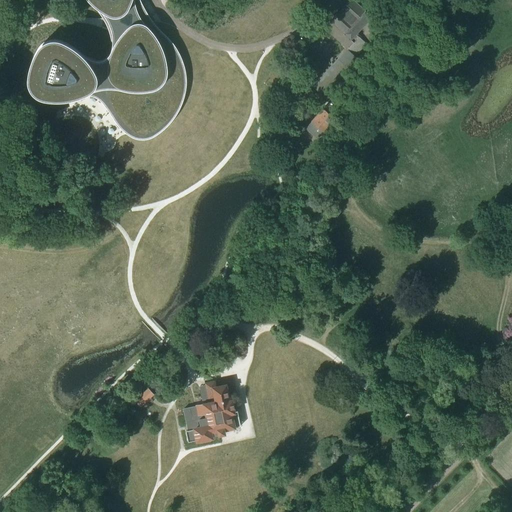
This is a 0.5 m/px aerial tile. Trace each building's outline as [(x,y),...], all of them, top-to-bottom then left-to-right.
[(179,53),(176,48),(172,42),(168,39),(165,34),(158,28),(154,23),(150,18),(146,12),(143,6),(140,0),(87,0),(88,1),(97,8),(101,12),(104,15),(106,18),(108,24),(110,29),(113,36),(113,40),(113,43),(112,46),(111,50),(110,54),(108,56),(106,58),(104,60),(102,60),(100,61),(98,61),(95,60),(90,59),(85,56),(81,53),(78,50),(73,46),(67,43),(62,41),(59,40),(58,40),(55,39),(53,39),(50,40),(46,41),(43,43),(41,44),(40,46),(37,49),(35,53),(33,58),(31,63),(30,67),(29,72),(28,77),(28,82),(29,85),(30,89),(32,92),(35,95),(38,97),(42,99),(47,100),(53,101),(60,101),(67,100),(72,99),(76,98),(80,97),(88,96),(93,97),(96,98),(99,100),(101,103),(106,108),(110,114),(113,119),(118,125),(122,129),(126,134),(129,135),(132,137),(135,139),(139,140),(142,140),(146,139),(152,138),(156,136),(161,133),(165,130),(167,127),(170,124),(172,121),(175,117),(178,113),(180,108),(183,102),(184,98),(185,92),(186,85),(186,78),(185,71),(184,65),(182,60),(179,53)] [(371,16),(353,0),(350,0),(336,16),(331,22),(330,21),(324,28),(326,29),(347,49),(347,50),(328,70),(313,87),(327,100),(362,63),(350,53),(351,52),(348,49),(359,37),(356,34),(372,17),(371,16)] [(305,106),(317,93),(292,71),(280,84),(305,106)] [(317,139),(325,134),(324,131),(326,130),(331,124),(335,119),(323,109),(306,129),(317,139)] [(216,388),(214,383),(207,384),(207,386),(201,388),(204,399),(210,398),(212,403),(184,409),(187,425),(185,426),(186,432),(195,430),(198,441),(201,441),(201,443),(210,441),(209,439),(212,438),(212,437),(225,434),(224,430),(241,427),(238,412),(234,412),(232,399),(229,400),(226,386),(216,388)] [(141,407),(154,396),(148,389),(135,400),(141,407)]
